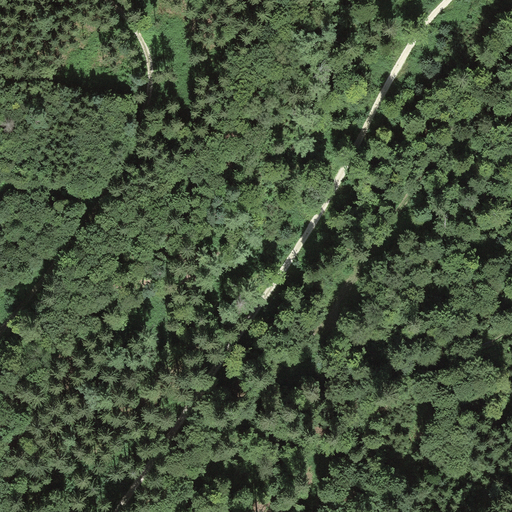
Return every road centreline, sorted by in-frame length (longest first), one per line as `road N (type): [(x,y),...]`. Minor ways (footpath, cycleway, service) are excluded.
road 1 (track): [(116,511),(300,245),(396,71),(450,0)]
road 2 (track): [(174,511),(303,341),(326,323),(408,368),(460,358),(511,329)]
road 3 (track): [(0,327),(89,218),(140,129),(143,56),(131,24),(102,0)]
road 4 (track): [(35,511),(183,415)]
